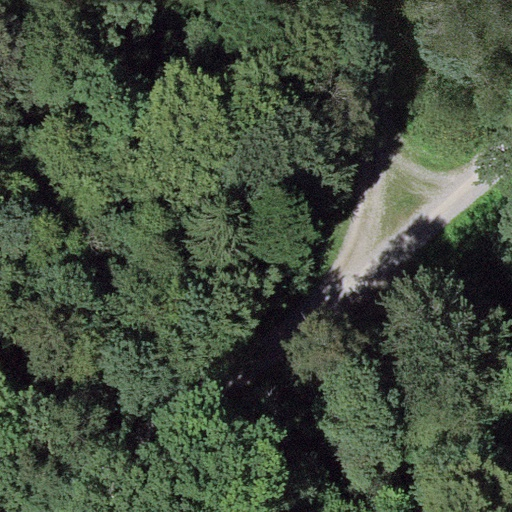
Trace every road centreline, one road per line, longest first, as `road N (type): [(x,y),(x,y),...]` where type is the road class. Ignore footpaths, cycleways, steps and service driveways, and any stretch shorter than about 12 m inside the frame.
road 1 (track): [(47,511),(219,380),(363,291)]
road 2 (track): [(363,291),(373,65),(359,0)]
road 3 (track): [(363,291),(511,137)]
road 4 (track): [(511,373),(401,334),(363,291)]
